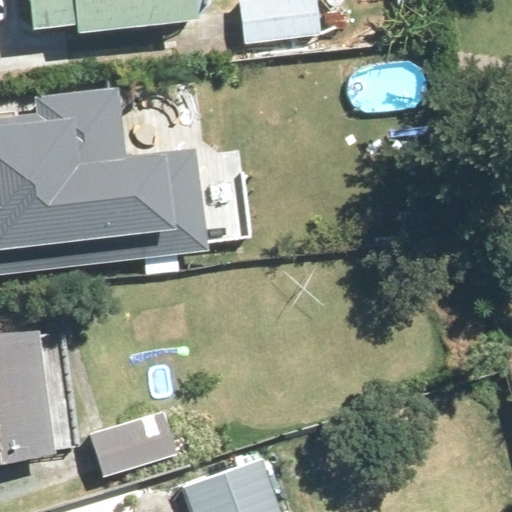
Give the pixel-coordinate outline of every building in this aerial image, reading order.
[(15,0),(18,29),(63,24),(64,33),(184,21),(181,0),(15,0)] [(308,0),(232,0),(238,44),(312,34),(308,0)] [(187,144),(121,152),(112,82),(28,92),(30,112),(0,115),(0,270),(200,247),(187,144)] [(0,333),(0,460),(46,455),(28,330),(0,333)] [(156,412),(82,435),(95,476),(168,454),(156,412)] [(180,487),(189,511),(273,511),(256,460),(180,487)]
